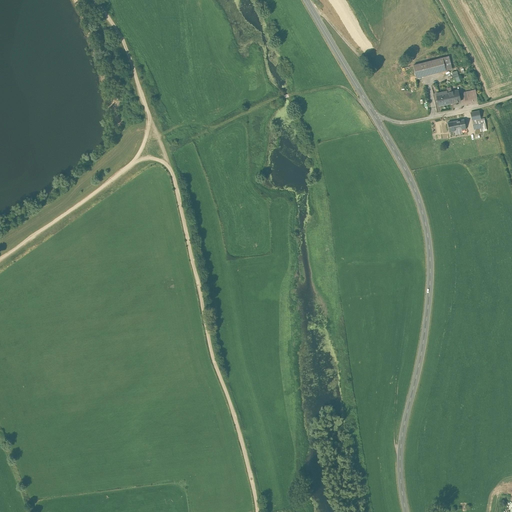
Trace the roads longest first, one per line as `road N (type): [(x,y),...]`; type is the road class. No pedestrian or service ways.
road 1 (track): [(146,105),(171,170),(257,511)]
road 2 (tertiary): [(406,511),(400,452),(429,300),(428,244),(416,192),(373,114)]
road 3 (track): [(95,0),(146,105),(143,145),(130,167),(0,259)]
road 4 (track): [(209,129),(274,99),(337,85),(366,102)]
road 5 (unclassified): [(373,114),(405,122),(511,95)]
road 6 (tertiary): [(373,114),(305,0)]
